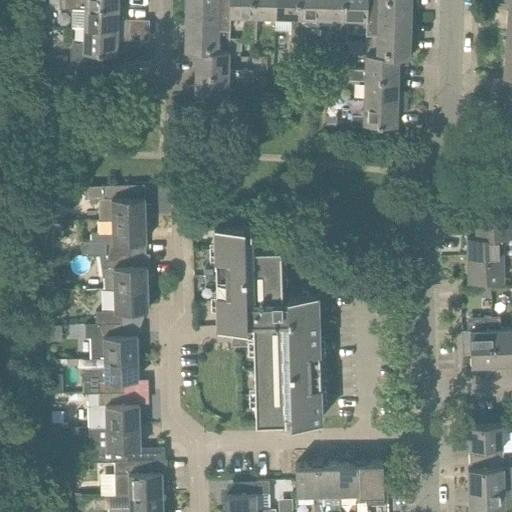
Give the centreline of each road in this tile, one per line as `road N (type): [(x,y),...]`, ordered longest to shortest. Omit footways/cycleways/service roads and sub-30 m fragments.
road 1 (residential): [(422,389),(421,255),(450,92),(453,0)]
road 2 (residential): [(165,186),(173,427),(198,445)]
road 3 (residential): [(198,445),(368,440)]
road 4 (residential): [(368,440),(363,276)]
